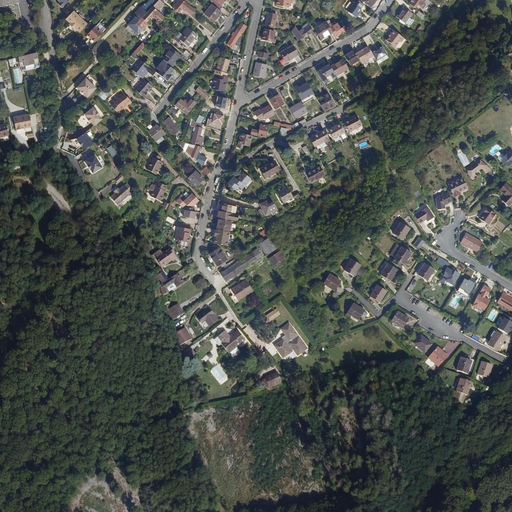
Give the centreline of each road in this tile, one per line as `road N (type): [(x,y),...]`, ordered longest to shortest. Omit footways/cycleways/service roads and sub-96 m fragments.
road 1 (residential): [(216,174),(199,261),(266,352)]
road 2 (residential): [(235,107),(371,24),(390,0)]
road 3 (residential): [(45,0),(62,115),(56,143),(34,164)]
road 4 (residential): [(216,174),(363,97)]
road 5 (unclassified): [(158,111),(249,0)]
road 6 (residential): [(397,297),(508,363)]
